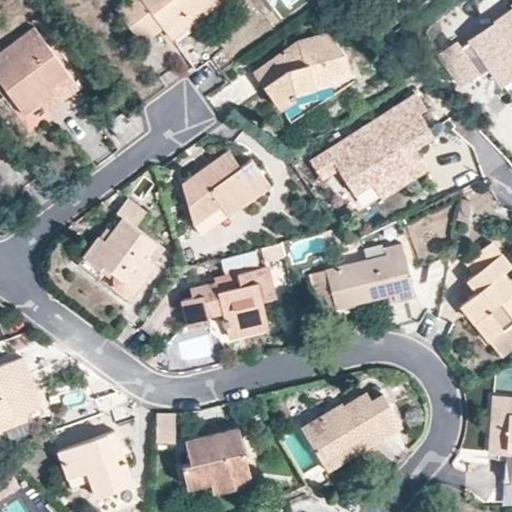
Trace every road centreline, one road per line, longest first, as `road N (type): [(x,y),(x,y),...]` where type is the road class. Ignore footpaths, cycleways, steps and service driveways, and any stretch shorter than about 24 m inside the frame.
road 1 (residential): [(381,511),(443,435),(445,395),(423,361),(367,347),(170,391),(143,384),(0,277)]
road 2 (residential): [(0,266),(156,141),(179,112)]
